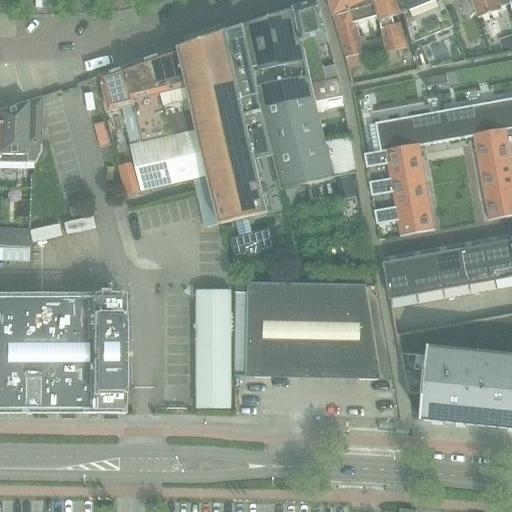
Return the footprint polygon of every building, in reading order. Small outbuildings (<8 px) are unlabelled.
[(327,34),(318,0),(295,8),(318,102),(342,97),(339,79),(334,60),(321,63),(314,38),(327,34)] [(379,17),(373,0),(329,0),(338,31),(345,58),(362,55),(386,50),(384,39),(361,44),(357,23),(379,17)] [(403,15),(398,0),(373,0),(379,17),(384,39),(386,50),(387,54),(406,49),(400,25),(394,27),(392,18),(403,15)] [(398,0),(403,15),(412,45),(418,68),(430,66),(420,42),(454,28),(442,0),(398,0)] [(510,0),(472,0),(479,19),(502,11),(501,9),(511,5),(510,0)] [(0,21),(19,22),(20,10),(0,8),(0,21)] [(318,102),(295,8),(243,26),(281,191),(289,189),(332,180),(331,179),(357,174),(350,138),(325,143),(318,102)] [(281,191),(243,26),(180,49),(199,133),(210,178),(221,225),(236,222),(240,237),(231,239),(236,261),(275,251),(270,230),(252,234),(249,219),(267,214),(268,218),(287,214),(281,191)] [(460,33),(441,39),(447,57),(466,51),(460,33)] [(199,133),(180,49),(153,58),(172,139),(199,133)] [(364,66),(362,55),(345,58),(348,68),(364,66)] [(172,139),(153,58),(125,68),(143,145),(172,139)] [(143,145),(125,68),(101,77),(109,112),(122,109),(131,148),(132,148),(143,145)] [(446,75),(435,77),(437,85),(448,83),(446,75)] [(435,77),(424,79),(426,88),(437,85),(435,77)] [(40,151),(41,97),(0,110),(0,160),(35,163),(40,151)] [(475,137),(511,129),(511,99),(442,112),(447,143),(448,142),(474,137),(475,138),(475,137)] [(446,143),(447,143),(442,112),(441,112),(376,124),(381,152),(381,154),(419,147),(419,148),(420,148),(419,147),(446,142),(446,143)] [(511,129),(475,137),(475,140),(475,141),(475,142),(476,142),(477,147),(476,147),(477,149),(478,156),(478,157),(479,157),(480,164),(479,164),(480,165),(511,159),(511,154),(510,143),(511,142),(511,129)] [(210,178),(199,133),(172,139),(143,145),(132,148),(142,193),(195,181),(210,178)] [(420,150),(419,148),(419,147),(381,154),(381,152),(365,155),(367,168),(388,165),(391,179),(391,181),(425,175),(424,174),(423,167),(423,165),(422,166),(421,158),(422,158),(421,157),(420,152),(420,150)] [(511,159),(480,165),(480,166),(481,169),(480,169),(481,171),(482,175),(481,175),(482,177),(483,184),(483,186),(484,186),(485,193),(485,194),(511,188),(511,159)] [(425,176),(425,175),(391,181),(391,179),(369,183),(372,197),(394,193),(396,208),(397,209),(430,203),(429,203),(428,196),(428,195),(428,194),(426,187),(427,187),(426,185),(425,180),(426,180),(425,179),(424,176),(425,176)] [(221,225),(210,178),(195,181),(206,229),(221,225)] [(511,188),(485,194),(486,197),(485,197),(486,199),(487,204),(486,204),(487,205),(488,212),(488,214),(489,214),(490,220),(489,220),(489,222),(511,217),(511,188)] [(430,204),(430,203),(397,209),(396,208),(375,211),(378,225),(399,221),(401,236),(401,238),(435,232),(435,230),(434,230),(433,224),(433,222),(431,215),(432,215),(432,214),(431,214),(430,209),(431,209),(430,207),(429,204),(430,204)] [(29,235),(0,234),(0,247),(27,248),(27,250),(28,250),(29,237),(29,235)] [(511,241),(509,242),(509,241),(507,241),(507,242),(502,243),(502,242),(501,243),(489,245),(488,245),(494,272),(495,282),(511,278),(511,241)] [(495,282),(494,272),(488,245),(483,246),(481,246),(481,247),(476,248),(476,247),(475,247),(475,248),(463,250),(462,250),(468,276),(469,286),(495,282)] [(469,286),(468,276),(462,250),(457,251),(455,251),(450,252),(449,252),(449,253),(437,255),(437,254),(436,254),(442,281),(443,291),(469,286)] [(443,291),(442,281),(436,254),(436,255),(431,256),(431,255),(429,256),(424,257),(423,257),(411,259),(410,259),(416,286),(417,296),(443,291)] [(416,286),(410,259),(410,260),(405,261),(405,260),(403,261),(398,262),(398,261),(397,262),(385,264),(384,264),(390,301),(392,300),(417,296),(416,286)] [(366,286),(248,284),(248,294),(236,294),(235,376),(246,377),(381,380),(366,286)] [(197,292),(197,409),(231,409),(231,371),(231,292),(197,292)] [(119,300),(0,299),(0,409),(119,409),(119,389),(119,372),(119,338),(124,338),(124,329),(119,329),(119,300)] [(424,396),(422,422),(424,422),(424,421),(444,423),(444,424),(446,424),(446,423),(455,424),(455,425),(456,425),(457,424),(466,425),(465,426),(467,426),(467,425),(476,426),(476,427),(478,427),(478,426),(487,427),(487,428),(489,428),(509,430),(508,430),(510,430),(511,429),(511,338),(455,349),(430,346),(429,354),(402,358),(401,358),(408,394),(424,396)]
